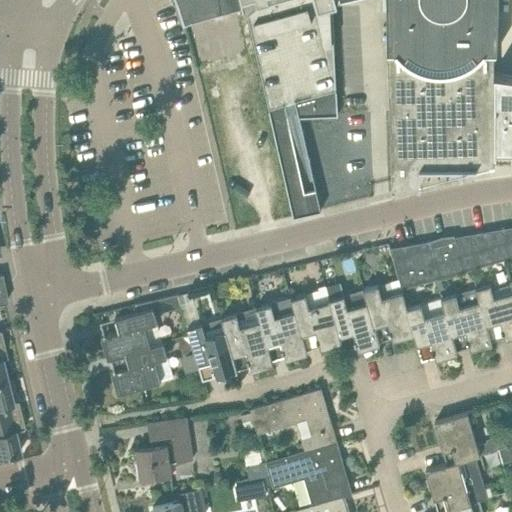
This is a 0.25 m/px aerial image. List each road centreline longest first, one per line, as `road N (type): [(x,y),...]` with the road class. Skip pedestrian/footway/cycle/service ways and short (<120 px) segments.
road 1 (unclassified): [(511,189),(42,297)]
road 2 (unclassified): [(22,16),(11,76),(12,137),(20,243),(42,297)]
road 3 (unclassified): [(42,297),(50,237),(42,78),(55,28)]
road 4 (residential): [(384,410),(342,367),(213,400)]
road 5 (unclassified): [(70,464),(42,297)]
road 6 (residential): [(511,372),(384,410)]
